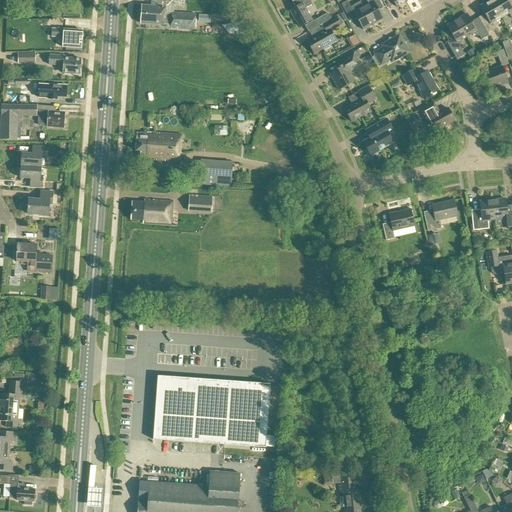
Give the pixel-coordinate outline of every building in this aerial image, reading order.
[(305,9),(312,5),(309,0),(296,0),(292,2),(296,8),(290,12),(293,17),(294,17),(299,27),(312,21),(305,9)] [(366,0),(369,4),(363,8),(373,25),(382,19),(376,7),(381,5),(378,0),(366,0)] [(491,0),(480,7),(484,14),(487,18),(480,22),(487,34),(496,29),(497,28),(496,25),(494,22),(496,21),(501,18),(496,8),(491,0)] [(491,0),(496,8),(501,18),(508,14),(511,19),(511,3),(509,5),(505,0),(491,0)] [(347,1),(341,5),(349,19),(354,15),(363,30),(373,25),(363,8),(360,2),(355,5),(350,8),(347,1)] [(194,31),(195,16),(170,15),(166,15),(166,7),(142,6),(142,7),(141,7),(141,13),(141,24),(170,26),(170,30),(194,31)] [(309,32),(322,25),(322,24),(330,19),(327,13),(304,26),(308,32),(309,32)] [(466,15),(456,20),(466,38),(472,34),(473,35),(478,36),(481,40),(488,36),(487,34),(480,22),(473,26),(470,22),(466,15)] [(330,31),(335,29),(336,31),(344,27),(342,25),(341,25),(337,18),(323,26),(322,25),(309,32),(312,38),(306,41),(314,55),(323,49),(324,51),(330,48),(329,46),(336,42),(330,31)] [(460,41),(466,38),(456,20),(446,26),(455,41),(447,45),(456,60),(464,55),(459,47),(461,42),(460,41)] [(83,37),(83,34),(82,32),(82,31),(51,29),(51,37),(62,37),(62,47),(81,48),(81,38),(83,37)] [(350,38),(353,45),(359,43),(356,36),(350,38)] [(391,62),(407,53),(404,48),(405,44),(401,43),(398,37),(383,46),(384,48),(374,53),(381,65),(390,60),(391,62)] [(472,49),(466,52),(469,57),(474,54),(472,49)] [(500,65),(507,62),(503,50),(496,53),(500,65)] [(354,82),(348,73),(361,66),(356,58),(360,56),(357,51),(353,52),(354,53),(341,60),(344,66),(329,75),(338,91),(354,82)] [(35,53),(17,54),(18,64),(35,63),(35,53)] [(63,73),(79,74),(79,73),(81,72),(81,69),(80,68),(80,59),(64,58),(64,56),(50,55),(49,65),(63,66),(63,73)] [(501,67),(496,69),(484,73),(490,90),(507,83),(501,67)] [(423,99),(438,91),(427,72),(418,77),(414,70),(402,76),(408,86),(414,83),(423,99)] [(39,85),(38,98),(48,99),(57,100),(57,97),(66,98),(66,86),(49,85),(49,86),(39,85)] [(367,104),(375,100),(368,87),(357,92),(361,99),(344,109),(351,123),(365,115),(363,112),(369,109),(367,104)] [(437,130),(454,121),(448,109),(439,114),(433,103),(419,111),(428,127),(433,124),(437,130)] [(36,116),(37,106),(1,105),(0,140),(17,140),(17,116),(36,116)] [(55,114),(55,107),(39,106),(38,122),(40,122),(40,126),(46,127),(46,125),(48,126),(50,127),(52,128),(54,126),(63,127),(64,114),(55,114)] [(401,120),(405,118),(400,109),(394,112),(396,116),(399,114),(401,120)] [(379,151),(393,143),(388,135),(393,132),(386,119),(365,131),(369,138),(362,142),(371,157),(380,152),(379,151)] [(179,162),(181,135),(145,133),(145,134),(135,133),(134,151),(139,151),(138,159),(179,162)] [(46,158),(44,158),(45,147),(33,146),(32,154),(22,153),(21,166),(41,167),(45,167),(46,158)] [(230,187),(232,164),(200,161),(198,185),(230,187)] [(41,167),(21,166),(20,177),(30,178),(30,186),(42,187),(43,176),(40,176),(41,167)] [(51,204),(52,193),(40,192),(39,200),(28,199),(27,214),(48,216),(49,204),(51,204)] [(212,197),(189,195),(188,212),(211,213),(212,197)] [(171,217),(172,201),(143,199),(143,202),(131,202),(130,219),(141,220),(141,223),(169,225),(170,217),(171,217)] [(497,226),(502,225),(503,228),(511,227),(511,206),(506,207),(505,199),(492,200),(494,221),(496,220),(497,226)] [(488,221),(494,221),(492,200),(479,202),(480,214),(471,215),(473,231),(488,229),(488,221)] [(438,221),(457,217),(453,201),(431,206),(433,214),(424,216),(427,231),(440,228),(438,221)] [(392,231),(414,226),(410,210),(389,215),(390,223),(382,225),(386,241),(394,239),(392,231)] [(427,236),(428,244),(435,242),(433,235),(427,236)] [(36,255),(36,246),(18,244),(18,251),(17,251),(16,261),(27,262),(27,271),(51,273),(52,256),(36,255)] [(496,251),(486,253),(489,269),(498,267),(496,251)] [(505,285),(511,283),(511,264),(507,265),(506,259),(501,260),(505,285)] [(41,287),(40,299),(50,300),(51,287),(41,287)] [(184,332),(184,321),(172,321),(172,332),(184,332)] [(154,423),(153,440),(265,448),(274,448),(275,437),(266,436),(270,385),(177,379),(158,377),(154,423)] [(9,382),(9,389),(8,394),(0,393),(0,407),(18,409),(19,399),(23,399),(24,383),(9,382)] [(18,409),(0,407),(0,421),(7,422),(6,428),(21,429),(22,420),(18,419),(18,409)] [(0,450),(9,452),(10,441),(14,442),(15,433),(0,431),(0,432),(0,450)] [(511,445),(511,441),(504,438),(502,444),(511,448),(511,445)] [(9,462),(9,452),(0,450),(0,470),(12,472),(13,463),(9,462)] [(493,465),(499,468),(502,463),(495,460),(493,465)] [(482,471),(485,477),(490,475),(487,469),(482,471)] [(355,491),(354,482),(353,475),(345,476),(344,471),(331,472),(331,474),(323,475),(324,486),(332,485),(332,484),(338,484),(339,493),(342,493),(343,511),(361,511),(360,490),(355,491)] [(139,492),(137,511),(237,511),(240,474),(222,473),(210,472),(208,489),(148,484),(139,492)] [(11,477),(0,475),(0,484),(10,485),(10,484),(11,477)] [(464,483),(469,489),(475,484),(473,482),(474,481),(471,478),(464,483)] [(17,501),(24,502),(24,506),(31,506),(32,502),(34,502),(34,500),(35,499),(35,496),(34,495),(35,490),(24,489),(25,485),(10,484),(10,485),(10,498),(17,499),(17,501)] [(102,489),(87,488),(87,507),(93,508),(101,508),(102,489)] [(506,505),(499,509),(500,511),(511,511),(511,493),(503,498),(506,505)] [(477,511),(469,495),(463,498),(470,511),(469,511),(477,511)]
